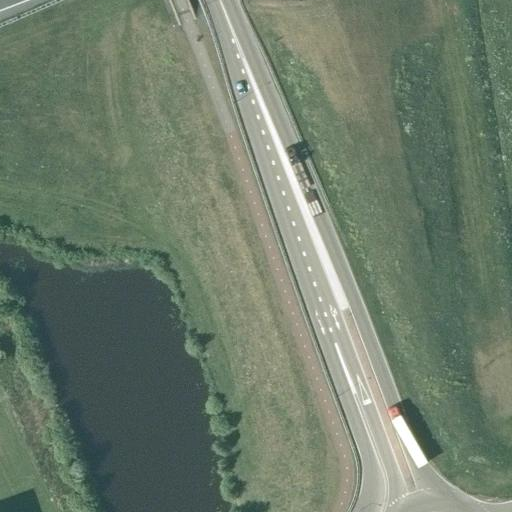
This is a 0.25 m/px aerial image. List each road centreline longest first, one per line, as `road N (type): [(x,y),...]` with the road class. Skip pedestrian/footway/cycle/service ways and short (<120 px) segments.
road 1 (secondary): [(429,498),(343,277),(226,18)]
road 2 (secondary): [(226,18),(233,62),(340,346)]
road 3 (secondary): [(340,346),(401,508)]
road 4 (secondary): [(340,346),(375,479),(369,511)]
